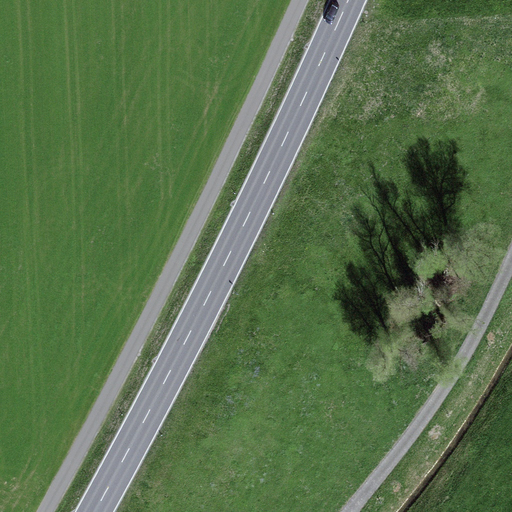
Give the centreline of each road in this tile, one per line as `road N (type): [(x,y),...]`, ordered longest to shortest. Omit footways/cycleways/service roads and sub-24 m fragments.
road 1 (track): [(299,0),(237,146),(45,511)]
road 2 (secondary): [(347,0),(248,219),(95,511)]
road 3 (track): [(511,252),(443,390),(343,511)]
